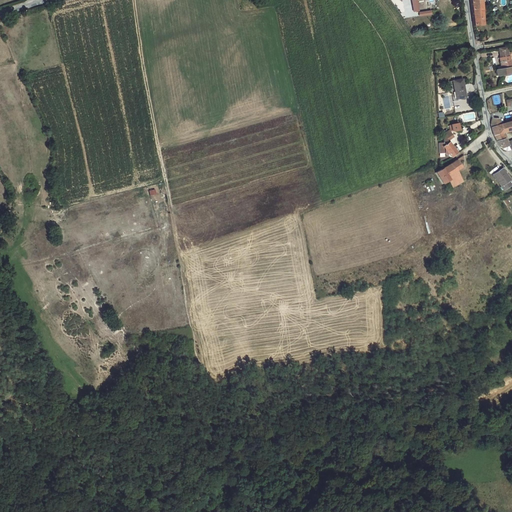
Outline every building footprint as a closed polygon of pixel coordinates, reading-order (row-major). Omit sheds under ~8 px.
[(470,32),(482,31),(478,0),(467,0),(467,5),(470,32)] [(495,57),(496,64),(504,63),(503,56),(495,57)] [(508,79),(505,62),(504,63),(496,64),(495,64),(497,75),(492,76),(493,82),(508,79)] [(462,102),(460,84),(447,86),(450,104),(462,102)] [(487,120),(489,129),(495,127),(494,121),(487,120)] [(511,132),(507,124),(501,126),(500,126),(503,134),(511,132)] [(491,143),(496,146),(500,145),(498,136),(495,127),(489,129),(491,143)] [(446,134),(441,137),(445,143),(450,140),(446,134)] [(441,146),(436,146),(437,156),(442,156),(443,158),(445,156),(447,160),(453,156),(444,144),(445,143),(441,137),(440,137),(441,146)] [(503,151),(503,152),(511,148),(511,140),(500,145),(496,146),(503,151)] [(447,166),(450,171),(457,167),(456,164),(460,161),(458,158),(447,166)] [(454,177),(450,171),(447,166),(436,174),(442,183),(444,184),(454,177)] [(509,188),(499,173),(491,179),(500,194),(509,188)] [(442,183),(436,174),(430,179),(436,187),(442,183)] [(448,189),(458,182),(454,177),(444,184),(448,189)]
